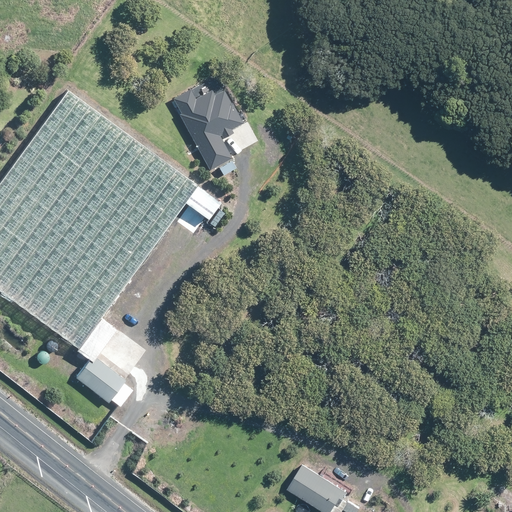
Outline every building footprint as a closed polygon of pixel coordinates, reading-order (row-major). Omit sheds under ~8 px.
[(190,92),(172,101),(208,174),(233,162),(223,142),(232,138),(230,134),(243,128),(236,113),(241,111),(235,100),(229,103),(223,91),(215,96),(213,91),(194,100),(190,92)] [(0,291),(79,350),(77,353),(87,361),(89,357),(92,359),(111,333),(97,323),(196,188),(67,93),(0,184),(0,291)] [(219,204),(209,196),(198,211),(208,219),(219,204)] [(94,358),(78,379),(107,401),(109,399),(120,407),(134,389),(94,358)] [(341,511),(344,509),(348,511),(357,511),(361,507),(349,500),(352,495),(303,465),(288,489),(325,511),(341,511)]
